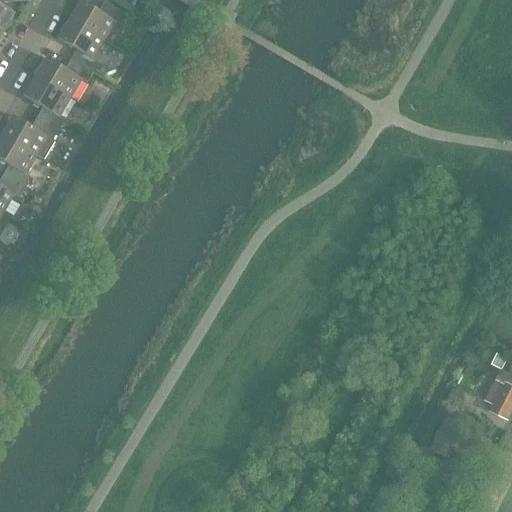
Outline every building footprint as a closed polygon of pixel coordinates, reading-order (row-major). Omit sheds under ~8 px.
[(67,21),(103,42),(114,23),(119,26),(125,16),(103,3),(97,13),(78,2),(67,21)] [(0,6),(0,32),(1,33),(12,14),(0,6)] [(75,51),(69,61),(91,73),(97,63),(92,60),(103,42),(67,21),(56,40),(75,51)] [(33,78),(69,99),(80,80),(85,83),(91,73),(69,61),(63,70),(44,59),(33,78)] [(41,108),(35,118),(57,131),(63,121),(58,118),(69,99),(33,78),(22,97),(41,108)] [(0,134),(0,136),(35,157),(35,156),(42,160),(53,141),(52,140),(57,131),(35,118),(30,128),(11,117),(0,134)] [(0,161),(7,166),(2,176),(23,188),(29,178),(24,175),(35,157),(0,136),(0,161)] [(0,213),(1,214),(12,196),(17,199),(23,188),(2,176),(0,178),(0,213)] [(511,376),(500,371),(484,402),(493,406),(492,407),(490,413),(506,421),(510,415),(511,409),(511,376)] [(459,408),(465,396),(453,390),(447,402),(459,408)] [(446,417),(430,450),(445,458),(450,447),(461,425),(446,417)]
